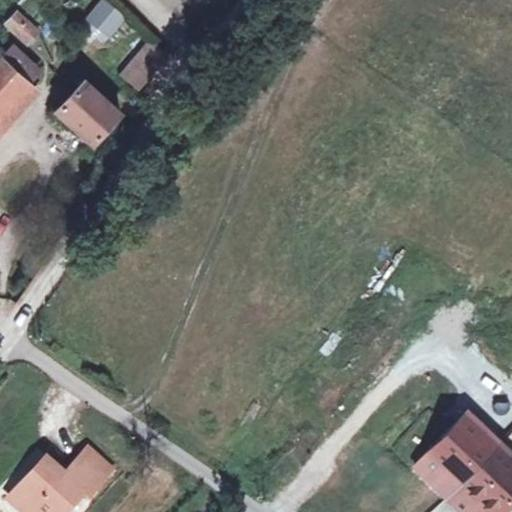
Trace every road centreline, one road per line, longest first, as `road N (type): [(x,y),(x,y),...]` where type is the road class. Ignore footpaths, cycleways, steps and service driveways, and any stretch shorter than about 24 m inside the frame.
road 1 (unclassified): [(9,335),(194,68),(252,0)]
road 2 (unclassified): [(9,335),(262,511)]
